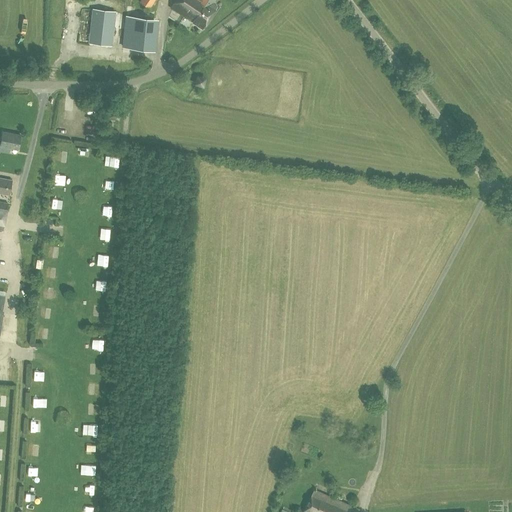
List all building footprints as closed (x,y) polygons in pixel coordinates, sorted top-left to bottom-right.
[(141,0),(139,3),(150,10),(156,0),(141,0)] [(175,0),(171,7),(202,28),(217,6),(213,4),(215,0),(175,0)] [(89,43),(111,45),(115,12),(93,9),(89,43)] [(123,47),(150,50),(154,20),(127,16),(123,47)] [(108,118),(120,120),(122,109),(110,106),(108,118)] [(111,141),(113,142),(115,142),(117,140),(118,139),(119,137),(119,135),(119,133),(118,132),(116,130),(114,130),(112,130),(110,130),(109,131),(107,133),(107,135),(107,137),(108,139),(109,140),(111,141)] [(0,145),(0,146),(18,150),(21,135),(3,131),(0,145)] [(82,146),(82,157),(93,157),(93,146),(82,146)] [(111,156),(112,167),(122,166),(121,156),(111,156)] [(0,229),(3,230),(8,203),(0,201),(0,193),(10,195),(12,180),(0,177),(0,229)] [(57,178),(57,186),(66,185),(65,178),(57,178)] [(116,189),(116,180),(106,180),(106,190),(116,189)] [(54,209),(64,210),(65,198),(54,198),(54,209)] [(53,278),(62,278),(62,269),(54,269),(53,278)] [(98,290),(106,292),(109,281),(101,279),(98,290)] [(42,309),(42,317),(54,317),(54,309),(42,309)] [(40,341),(47,340),(46,328),(39,329),(40,341)] [(34,380),(45,381),(46,369),(35,368),(34,380)] [(43,421),(31,421),(31,432),(43,432),(43,421)] [(89,456),(99,456),(99,444),(89,444),(89,456)] [(321,460),(324,453),(314,448),(311,455),(321,460)] [(356,462),(355,477),(368,479),(370,464),(356,462)] [(29,479),(39,479),(39,471),(29,471),(29,479)] [(358,511),(359,509),(314,489),(304,511),(358,511)]
